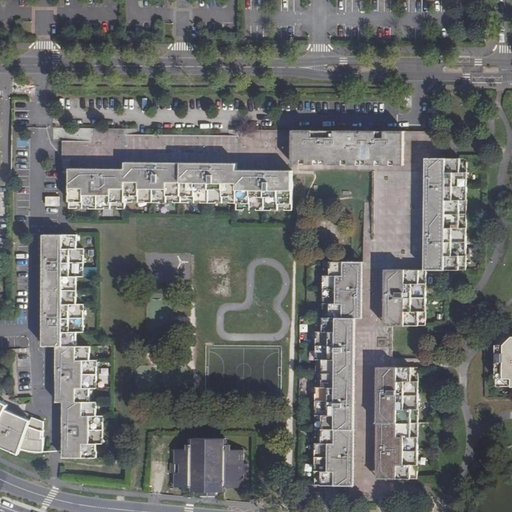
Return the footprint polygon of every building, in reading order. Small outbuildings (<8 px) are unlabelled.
[(70,168),(69,208),(126,208),(126,202),(236,203),(236,209),(294,210),(294,170),(294,130),(237,129),(237,135),(126,133),(126,128),(90,127),(90,141),(62,140),(62,160),(70,160),(70,168)] [(316,317),(315,484),(346,485),(346,498),(390,498),(390,491),(390,478),(417,479),(419,367),(385,366),(385,360),(385,324),(391,325),(425,325),(426,269),(466,269),(467,158),(440,158),(441,131),(419,131),(294,130),(294,170),(373,171),(372,240),(364,240),(364,262),(324,261),(324,317),(316,317)] [(46,196),(46,205),(58,205),(58,197),(46,196)] [(64,430),(63,458),(96,458),(97,443),(103,443),(103,415),(96,415),(96,402),(90,402),(90,388),(97,388),(97,359),(90,359),(90,346),(76,346),(77,332),(84,333),(84,305),(76,304),(77,277),(84,277),(84,249),(77,249),(77,235),(44,234),(44,254),(51,254),(51,262),(44,262),(44,310),(50,310),(50,318),(44,318),(44,346),(57,346),(57,366),(63,366),(63,374),(57,374),(56,403),(64,403),(64,422),(70,422),(70,430),(64,430)] [(86,275),(98,275),(98,267),(86,267),(86,275)] [(495,343),(494,384),(511,383),(511,335),(503,343),(495,343)] [(0,445),(19,454),(21,449),(34,451),(43,452),(43,438),(41,438),(41,432),(44,432),(44,421),(32,417),(31,420),(24,417),(23,420),(11,415),(12,412),(6,409),(8,405),(2,401),(0,403),(0,445)] [(226,439),(194,439),(194,445),(190,445),(190,450),(175,450),(175,463),(171,463),(171,473),(175,473),(175,487),(193,487),(193,491),(202,491),(202,495),(216,496),(217,492),(225,492),(225,488),(244,488),(244,475),(248,475),(248,465),(244,465),(244,451),(229,451),(229,445),(226,445),(226,439)] [(301,493),(301,502),(322,501),(322,493),(301,493)]
